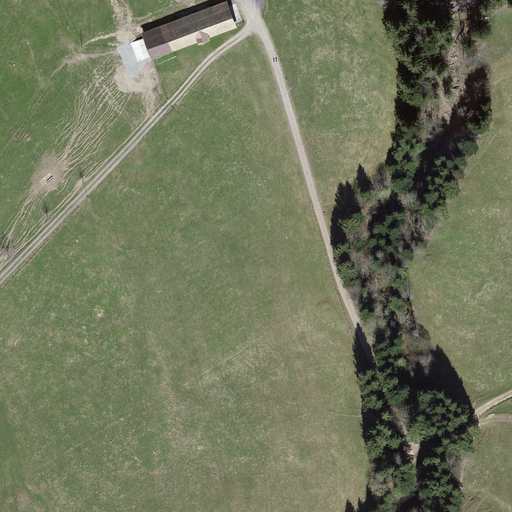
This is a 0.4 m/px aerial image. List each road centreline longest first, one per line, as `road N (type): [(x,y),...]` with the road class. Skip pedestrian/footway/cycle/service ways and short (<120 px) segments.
road 1 (track): [(245,0),(268,40),(341,292),(387,417),(412,443),(434,446),(479,421)]
road 2 (track): [(0,280),(254,22)]
